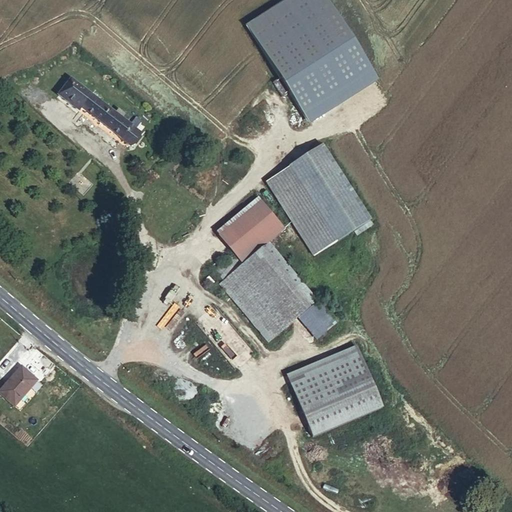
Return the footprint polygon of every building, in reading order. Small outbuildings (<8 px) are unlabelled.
[(329,0),(286,0),(247,23),(306,125),(378,84),(329,0)] [(44,63),(52,70),(61,60),(53,53),(60,45),(38,24),(17,45),(40,67),(44,63)] [(78,109),(126,148),(136,135),(122,124),(125,120),(115,112),(111,115),(68,80),(55,96),(76,112),(78,109)] [(321,148),(263,182),(308,257),(365,223),(321,148)] [(281,233),(255,200),(216,231),(241,263),(251,256),(266,244),(281,233)] [(314,302),(266,244),(251,256),(299,315),(314,302)] [(241,263),(233,254),(213,270),(221,280),(223,278),(241,263)] [(299,315),(251,256),(241,263),(223,278),(271,337),(295,318),(299,315)] [(331,324),(314,302),(299,315),(295,318),(312,339),(331,324)] [(355,356),(285,383),(305,435),(375,408),(355,356)] [(18,366),(0,387),(0,395),(10,405),(33,379),(18,366)]
